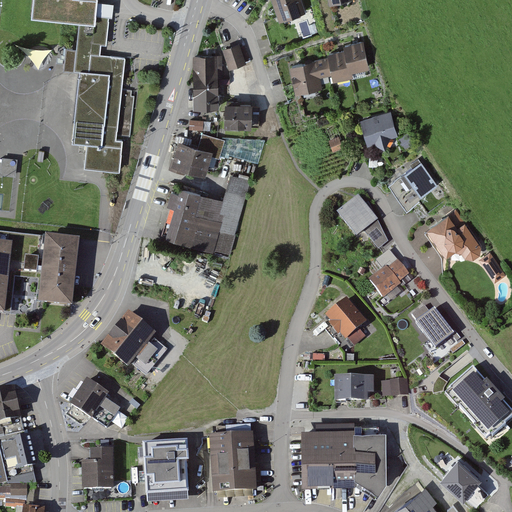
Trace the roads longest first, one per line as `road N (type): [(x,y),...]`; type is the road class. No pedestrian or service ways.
road 1 (residential): [(286,509),(282,416),(296,328),(314,279),(317,204),(337,183),(358,181),(375,192),(416,263),(511,379)]
road 2 (secondary): [(31,363),(74,336),(110,286),(191,24)]
road 3 (unknown): [(124,287),(187,361),(256,417)]
road 4 (tertiary): [(58,511),(55,435),(31,363)]
road 5 (residential): [(198,1),(235,17),(253,44),(271,102)]
